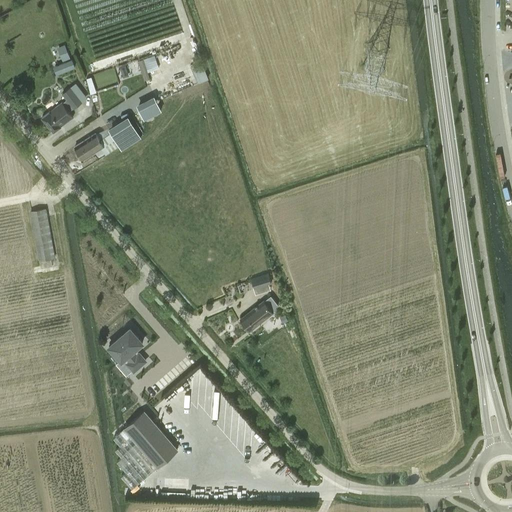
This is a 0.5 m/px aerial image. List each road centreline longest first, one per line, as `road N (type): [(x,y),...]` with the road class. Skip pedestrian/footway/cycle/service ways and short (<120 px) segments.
road 1 (unclassified): [(423,489),(356,487),(319,466),(0,98)]
road 2 (tertiary): [(430,0),(487,384)]
road 3 (unclassified): [(487,0),(495,111),(511,197)]
